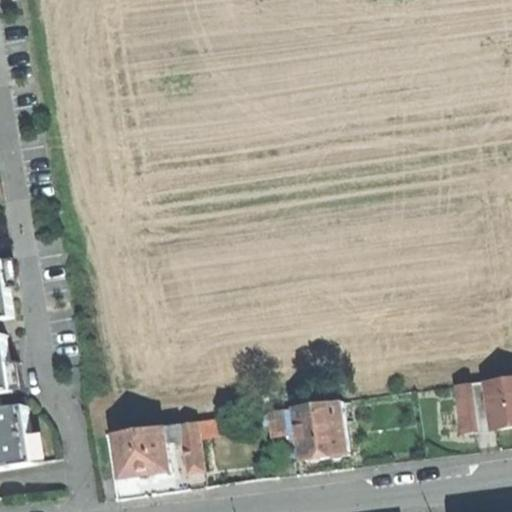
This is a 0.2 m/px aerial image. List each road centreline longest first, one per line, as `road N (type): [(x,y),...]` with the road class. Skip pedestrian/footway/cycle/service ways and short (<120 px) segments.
road 1 (residential): [(91,511),(77,421),(52,380),(0,59)]
road 2 (tertiary): [(511,473),(175,511)]
